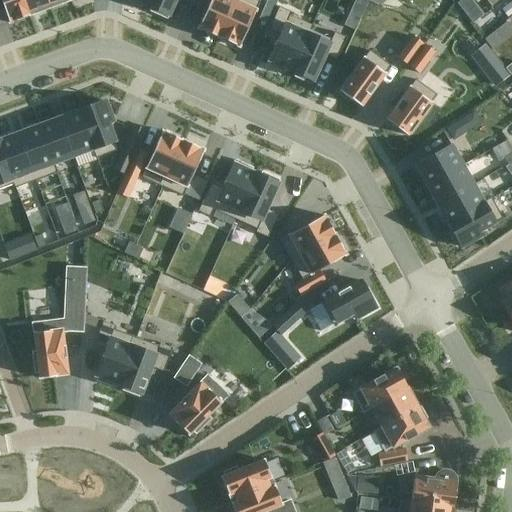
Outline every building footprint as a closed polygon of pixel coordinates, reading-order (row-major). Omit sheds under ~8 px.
[(0,0),(9,22),(30,15),(24,0),(0,0)] [(24,0),(30,15),(50,7),(47,0),(24,0)] [(148,0),(146,5),(151,7),(150,10),(166,18),(174,0),(148,0)] [(210,0),(198,28),(218,38),(235,0),(210,0)] [(256,0),(235,0),(218,38),(239,47),(259,1),(256,0)] [(483,18),(469,0),(464,0),(457,6),(473,26),(483,18)] [(511,16),(511,0),(501,10),(508,19),(511,16)] [(280,35),(267,64),(284,71),(285,68),(290,70),(309,29),(310,30),(312,25),(290,15),(291,12),(278,6),(268,30),(280,35)] [(511,28),(508,23),(485,42),(493,52),(511,36),(511,28)] [(309,29),(290,70),(295,73),(294,76),(311,83),(324,55),(336,60),(346,37),(334,32),(331,39),(310,30),(309,29)] [(412,36),(397,57),(407,64),(422,44),(412,36)] [(508,75),(484,44),(471,54),(495,85),(508,75)] [(424,45),(409,65),(419,73),(434,53),(424,45)] [(369,51),(340,91),(360,106),(390,66),(369,51)] [(415,80),(385,120),(406,135),(436,95),(415,80)] [(105,101),(79,111),(93,148),(92,148),(96,157),(117,150),(107,123),(112,121),(105,101)] [(79,111),(59,118),(73,156),(92,148),(93,148),(79,111)] [(59,118),(38,126),(53,163),(73,156),(59,118)] [(133,125),(122,150),(133,155),(136,148),(144,130),(133,125)] [(38,126),(18,133),(36,180),(57,172),(53,163),(38,126)] [(162,131),(142,177),(162,186),(183,140),(162,131)] [(18,133),(0,139),(0,146),(14,183),(13,183),(15,188),(36,180),(18,133)] [(183,140),(162,186),(182,195),(183,193),(198,200),(206,181),(192,175),(203,150),(183,140)] [(0,146),(0,188),(13,183),(14,183),(0,146)] [(450,146),(415,165),(426,185),(461,165),(450,146)] [(133,155),(124,174),(135,179),(147,154),(136,148),(133,155)] [(209,184),(197,211),(209,217),(213,209),(235,219),(255,173),(250,171),(252,168),(235,160),(222,189),(209,184)] [(461,165),(426,185),(437,204),(472,184),(461,165)] [(255,173),(235,219),(256,229),(255,232),(267,237),(278,214),(266,209),(279,180),(262,172),(260,176),(255,173)] [(472,184),(437,204),(447,222),(482,203),(482,202),(472,184)] [(482,203),(447,222),(461,247),(479,236),(477,232),(502,218),(490,198),(482,202),(482,203)] [(98,200),(91,203),(95,214),(102,211),(98,200)] [(324,215),(280,240),(291,259),(334,235),(324,215)] [(334,235),(291,259),(302,279),(293,284),(300,296),(325,282),(318,270),(345,254),(334,235)] [(42,236),(34,238),(38,250),(46,247),(42,236)] [(128,242),(124,253),(130,256),(135,245),(128,242)] [(135,245),(130,256),(137,259),(142,248),(135,245)] [(507,313),(511,310),(511,280),(498,289),(502,296),(498,298),(507,313)] [(360,281),(320,303),(333,324),(354,313),(357,318),(375,307),(360,281)] [(60,320),(32,323),(36,352),(32,352),(35,372),(38,371),(39,378),(59,375),(67,374),(66,368),(65,357),(64,347),(63,347),(62,331),(69,330),(82,331),(84,294),(70,293),(69,319),(60,320)] [(293,303),(272,326),(281,334),(302,311),(293,303)] [(102,321),(93,344),(105,349),(94,379),(112,385),(113,382),(118,384),(136,337),(114,329),(115,326),(102,321)] [(136,337),(118,384),(123,386),(122,389),(139,396),(150,366),(163,371),(172,347),(159,343),(158,346),(136,337)] [(188,356),(174,377),(185,385),(200,364),(188,356)] [(360,388),(371,408),(406,388),(395,369),(382,376),(382,375),(372,380),(373,381),(360,388)] [(172,410),(168,414),(174,420),(188,434),(193,430),(195,432),(209,418),(206,416),(227,395),(207,375),(188,395),(187,395),(180,402),(181,402),(172,410)] [(371,408),(382,427),(417,407),(406,388),(371,408)] [(382,427),(373,431),(384,451),(405,439),(406,440),(415,435),(415,434),(427,427),(423,419),(426,417),(420,406),(417,408),(417,407),(382,427)] [(321,433),(310,439),(323,461),(334,455),(321,433)] [(403,448),(378,453),(381,466),(406,461),(403,448)] [(224,475),(221,476),(228,494),(229,499),(234,497),(272,482),(263,460),(237,470),(236,466),(223,472),(224,475)] [(335,460),(322,465),(338,505),(351,500),(335,460)] [(414,477),(411,500),(454,506),(454,505),(453,504),(455,482),(455,480),(455,478),(454,476),(453,474),(452,472),(450,471),(448,470),(446,470),(444,470),(442,470),(440,471),(438,472),(437,474),(435,475),(435,477),(434,479),(414,477)] [(379,479),(359,476),(357,494),(377,496),(379,479)] [(234,497),(229,499),(231,503),(234,511),(261,511),(266,510),(266,511),(294,511),(290,500),(280,504),(272,482),(234,497)] [(378,511),(380,501),(360,499),(359,511),(368,511),(378,511)] [(411,500),(409,511),(453,511),(454,506),(411,500)]
